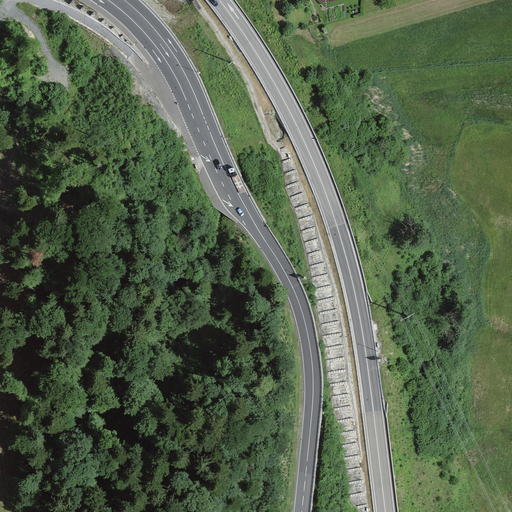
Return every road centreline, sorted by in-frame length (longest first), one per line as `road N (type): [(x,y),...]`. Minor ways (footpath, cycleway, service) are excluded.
road 1 (primary): [(125,0),(183,70),(301,310),(313,391),(301,511)]
road 2 (trunk): [(384,511),(364,346),(336,220),(300,124),(223,0)]
road 3 (track): [(206,122),(179,113),(138,60),(97,25),(41,0)]
